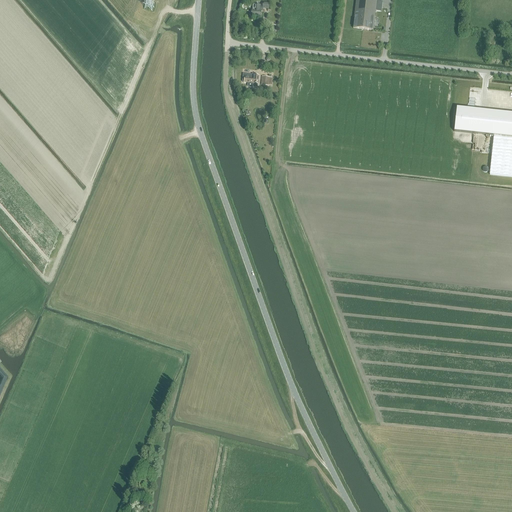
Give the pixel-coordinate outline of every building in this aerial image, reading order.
[(377,1),(367,0),(356,0),(353,28),(373,30),(377,1)] [(263,12),(263,9),(269,9),(269,4),(263,3),(263,6),(255,5),(255,11),(253,11),(251,10),(250,11),(249,15),(250,16),(251,16),(260,17),(261,12),(263,12)] [(259,76),(254,75),(252,75),(243,74),(243,78),(244,78),(244,83),(248,83),(247,86),(248,87),(252,88),(253,87),(254,87),(253,87),(257,88),(258,87),(258,85),(259,85),(259,76)] [(269,86),(269,79),(269,77),(262,77),(261,85),(268,86),(269,86)] [(457,108),(454,132),(475,134),(493,136),(511,138),(511,113),(474,110),(457,108)] [(511,177),(511,138),(493,136),(489,175),(511,177)]
